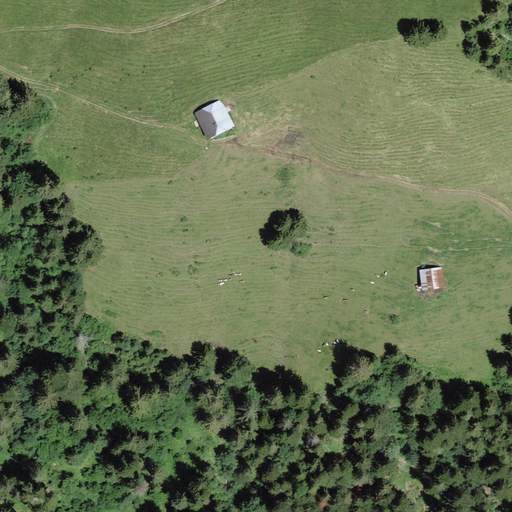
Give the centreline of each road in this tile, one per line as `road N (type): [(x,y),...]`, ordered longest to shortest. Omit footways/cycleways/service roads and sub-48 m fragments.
road 1 (track): [(0,66),(209,144),(434,193),(472,192),(511,214)]
road 2 (track): [(225,0),(152,28),(0,32)]
